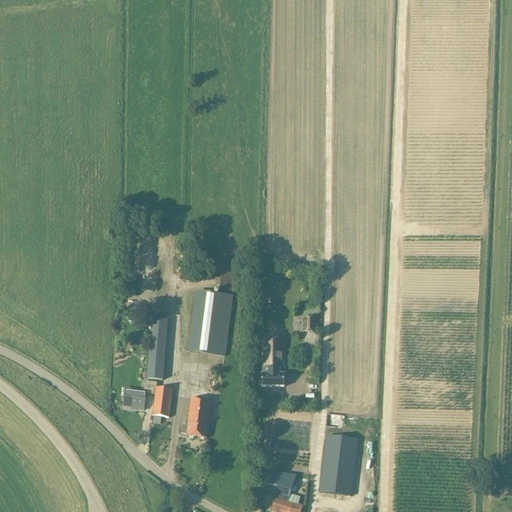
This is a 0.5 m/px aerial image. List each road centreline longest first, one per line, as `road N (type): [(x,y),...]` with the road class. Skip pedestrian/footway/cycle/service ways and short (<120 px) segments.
road 1 (unclassified): [(0,350),(50,378),(159,475),(217,511)]
road 2 (unclassified): [(99,511),(47,429),(0,385)]
